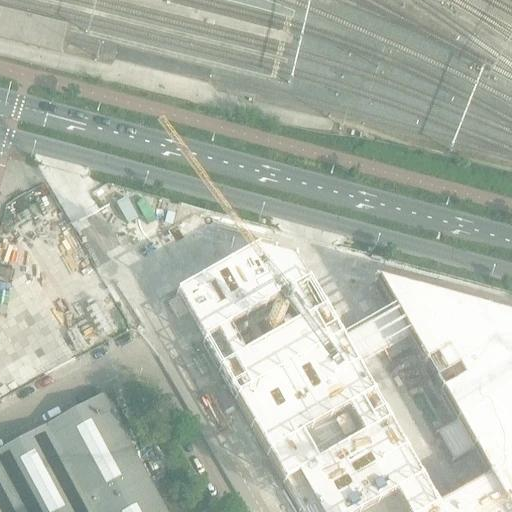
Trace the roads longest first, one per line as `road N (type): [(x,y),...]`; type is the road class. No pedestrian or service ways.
road 1 (secondary): [(511,237),(0,96)]
road 2 (secondary): [(0,134),(511,272)]
road 3 (unclassified): [(233,511),(142,349)]
road 4 (unclassified): [(0,425),(142,349)]
